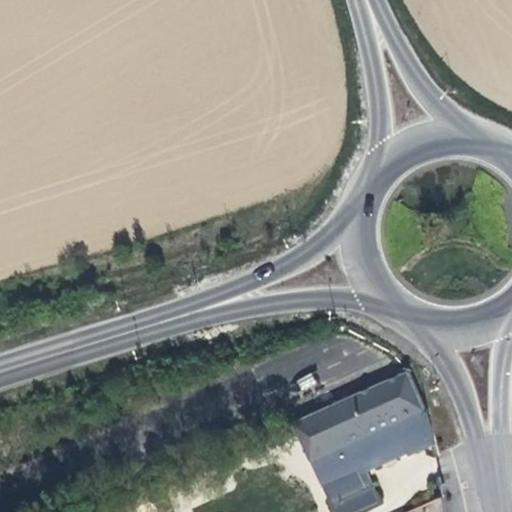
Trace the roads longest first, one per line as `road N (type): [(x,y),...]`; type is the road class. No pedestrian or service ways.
road 1 (primary): [(0,368),(363,263)]
road 2 (tertiary): [(492,511),(473,325)]
road 3 (tertiary): [(420,143),(365,0)]
road 4 (primary): [(420,143),(398,154),(367,191),(359,214),(363,263)]
road 5 (primary): [(363,263),(375,287),(418,321),(473,325)]
